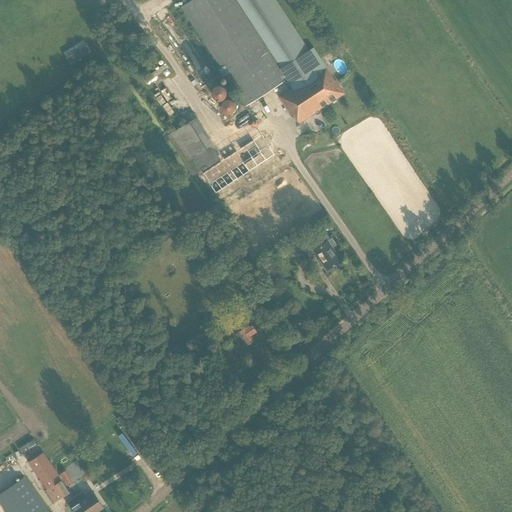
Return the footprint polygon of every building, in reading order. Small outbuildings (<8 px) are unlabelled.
[(308,51),(274,0),(192,0),(181,7),(246,106),(288,79),(294,87),(279,97),(292,117),(294,116),(299,124),(345,94),(336,81),(333,83),(324,70),(325,68),(325,67),(313,48),(308,51)] [(198,117),(171,134),(196,174),(223,157),(198,117)] [(223,157),(196,174),(209,194),(268,158),(255,137),(223,157)] [(330,240),(327,236),(321,240),(320,238),(321,237),(318,233),(307,240),(310,244),(314,250),(314,251),(323,264),(321,265),(327,274),(335,269),(333,266),(341,261),(333,249),(337,246),(332,238),(330,240)] [(205,244),(202,241),(193,248),(202,261),(211,254),(210,252),(217,247),(211,239),(205,244)] [(297,246),(307,260),(314,254),(304,241),(297,246)] [(250,345),(253,343),(253,341),(254,340),(251,335),(257,331),(252,325),(247,316),(246,317),(245,314),(240,317),(242,320),(241,320),(246,327),(238,332),(246,345),(248,344),(250,345)] [(19,449),(22,454),(36,446),(33,441),(19,449)] [(43,453),(29,463),(47,490),(46,491),(54,503),(69,492),(48,461),(43,453)] [(67,487),(74,482),(65,470),(59,474),(67,487)] [(48,511),(38,496),(24,477),(0,494),(0,500),(8,511),(48,511)] [(75,497),(76,499),(75,499),(85,511),(98,511),(104,508),(94,493),(87,498),(83,491),(75,497)] [(75,497),(67,502),(71,509),(72,511),(85,511),(75,499),(76,499),(75,497)]
